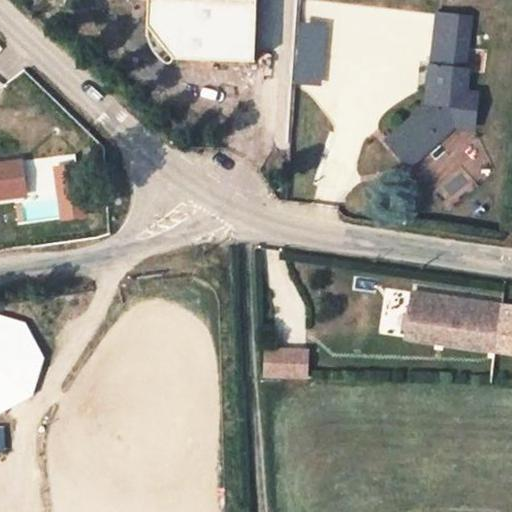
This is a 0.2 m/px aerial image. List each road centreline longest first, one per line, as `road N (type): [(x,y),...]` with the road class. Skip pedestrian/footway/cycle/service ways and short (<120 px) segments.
road 1 (unclassified): [(258,227),(90,106),(0,17)]
road 2 (unclassified): [(258,227),(0,268)]
road 3 (unclassified): [(511,266),(258,227)]
